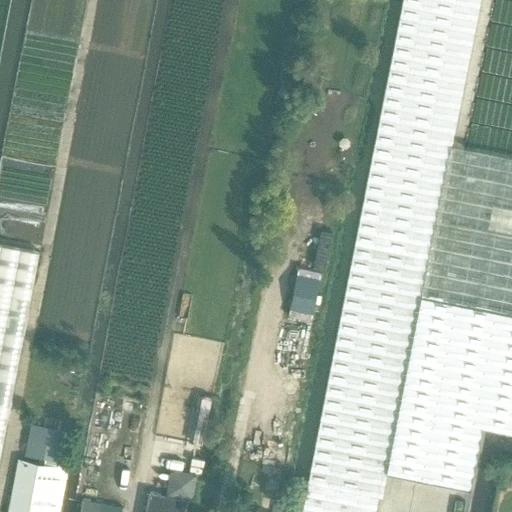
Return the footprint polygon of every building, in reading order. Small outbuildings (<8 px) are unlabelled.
[(404,0),(303,511),(375,511),(379,497),(382,497),(388,470),(470,486),(482,425),(493,427),(511,331),(511,155),(452,144),(480,0),(404,0)] [(320,230),(312,269),(322,271),(324,271),(332,232),(329,232),(320,230)] [(0,457),(39,251),(0,244),(0,457)] [(511,331),(493,427),(511,430),(511,331)] [(30,432),(26,454),(45,458),(44,464),(59,467),(65,439),(30,432)] [(9,511),(59,511),(68,468),(59,467),(44,464),(19,459),(9,511)] [(196,472),(170,468),(165,493),(191,497),(196,472)] [(185,511),(188,499),(149,492),(145,511),(185,511)] [(123,511),(124,509),(83,501),(80,511),(123,511)] [(279,511),(281,504),(273,502),(271,511),(279,511)]
